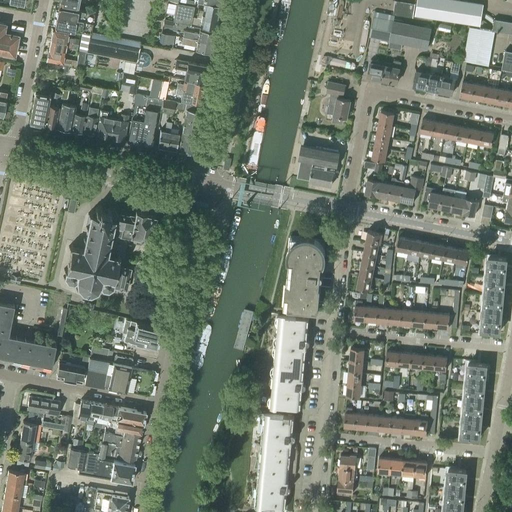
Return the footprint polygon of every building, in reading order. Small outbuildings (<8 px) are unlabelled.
[(78,9),(79,0),(59,0),(59,5),(78,9)] [(281,0),(278,16),(287,19),(291,0),(281,0)] [(395,15),(413,18),(416,4),(395,0),(393,15),(395,15)] [(480,25),(482,17),(484,4),(460,0),(418,0),(416,14),(480,25)] [(220,7),(220,6),(203,3),(203,5),(202,10),(197,9),(195,17),(192,16),(194,7),(193,7),(177,3),(177,4),(173,21),(216,30),(219,13),(220,13),(221,7),(220,7)] [(78,9),(59,5),(58,5),(57,8),(56,8),(54,22),(54,23),(54,25),(82,31),(90,33),(91,31),(94,12),(78,9)] [(393,15),(375,11),(370,36),(390,40),(394,20),(395,15),(393,15)] [(511,21),(494,19),(492,30),(511,33),(511,21)] [(428,48),(432,28),(426,27),(425,30),(395,23),(395,20),(394,20),(390,40),(403,43),(428,48)] [(0,52),(14,56),(18,35),(4,32),(6,24),(0,22),(0,52)] [(277,23),(271,51),(280,53),(286,25),(277,23)] [(78,45),(79,39),(68,37),(69,31),(52,28),(50,29),(49,32),(51,33),(50,39),(78,45)] [(182,37),(186,38),(213,43),(215,33),(199,30),(198,34),(184,31),(182,37)] [(90,33),(82,31),(79,50),(85,51),(87,52),(90,33)] [(140,41),(91,31),(90,33),(87,52),(136,61),(135,65),(142,66),(144,66),(145,66),(146,66),(148,65),(149,64),(149,63),(150,62),(150,60),(150,59),(150,58),(150,57),(150,56),(149,55),(148,54),(147,53),(146,53),(145,52),(144,52),(138,51),(140,41)] [(167,34),(161,33),(158,45),(164,46),(167,34)] [(186,38),(182,37),(181,43),(196,46),(195,50),(211,53),(213,43),(186,38)] [(77,49),(78,45),(50,39),(48,49),(47,49),(65,53),(66,47),(77,49)] [(403,43),(390,40),(389,47),(402,49),(403,43)] [(65,53),(47,49),(45,60),(68,64),(75,66),(76,61),(64,58),(65,53)] [(82,67),(85,51),(79,50),(76,61),(75,66),(82,67)] [(511,51),(505,50),(502,68),(511,70),(511,51)] [(324,64),(351,66),(352,58),(324,56),(324,64)] [(269,58),(263,87),(272,89),(278,61),(269,58)] [(208,65),(176,59),(174,67),(188,70),(186,80),(204,84),(208,65)] [(383,79),(386,62),(372,59),(368,77),(383,79)] [(68,64),(45,60),(44,66),(67,71),(68,64)] [(394,64),(386,62),(383,79),(397,82),(401,62),(394,60),(394,64)] [(461,63),(452,61),(450,72),(459,73),(461,63)] [(427,88),(429,73),(416,70),(413,85),(427,88)] [(139,76),(123,73),(121,83),(137,86),(139,76)] [(439,91),(442,75),(429,73),(427,88),(439,91)] [(169,76),(163,75),(161,85),(166,86),(167,83),(169,76)] [(455,78),(442,75),(439,91),(452,93),(455,78)] [(202,93),(204,84),(186,80),(184,79),(183,84),(177,83),(176,88),(202,93)] [(342,123),(344,116),(347,117),(351,100),(340,98),(341,94),(344,95),(346,84),(329,81),(327,92),(332,93),(328,112),(335,114),(333,121),(342,123)] [(472,97),(474,83),(463,81),(460,95),(472,97)] [(80,82),(79,89),(90,91),(92,85),(80,82)] [(483,99),(486,85),(474,83),(472,97),(483,99)] [(91,92),(101,94),(102,94),(103,87),(92,85),(91,92)] [(161,85),(158,97),(162,98),(164,98),(167,86),(166,86),(161,85)] [(495,102),(498,88),(486,85),(483,99),(495,102)] [(50,91),(35,88),(29,121),(43,124),(44,123),(47,106),(49,96),(52,97),(54,97),(55,94),(55,93),(50,92),(50,91)] [(200,104),(202,93),(176,88),(175,93),(181,94),(180,99),(200,104)] [(506,104),(509,90),(498,88),(495,102),(506,104)] [(156,110),(160,110),(162,98),(150,96),(135,93),(134,98),(134,100),(135,100),(127,140),(150,144),(156,110)] [(263,93),(257,121),(266,124),(272,95),(263,93)] [(51,102),(52,97),(49,96),(47,106),(44,123),(55,125),(59,106),(50,104),(50,102),(51,102)] [(164,98),(162,98),(160,110),(161,110),(173,112),(174,107),(175,100),(164,98)] [(62,102),(57,127),(70,129),(75,105),(62,102)] [(71,130),(82,132),(88,104),(82,103),(80,114),(74,113),(71,130)] [(201,106),(185,103),(183,108),(185,109),(178,150),(192,153),(201,106)] [(107,111),(100,109),(95,133),(109,135),(113,118),(106,116),(107,111)] [(381,110),(379,123),(392,125),(394,113),(381,110)] [(83,132),(93,134),(97,116),(92,115),(93,113),(87,112),(83,132)] [(128,115),(121,113),(120,119),(113,118),(109,135),(124,138),(128,115)] [(432,134),(435,121),(423,119),(420,132),(432,134)] [(166,148),(170,127),(169,127),(170,121),(166,121),(164,130),(160,129),(157,146),(166,148)] [(444,136),(447,123),(435,121),(432,134),(444,136)] [(389,137),(392,125),(379,123),(377,134),(389,137)] [(456,138),(458,125),(447,123),(444,136),(456,138)] [(468,141),(470,128),(458,125),(456,138),(468,141)] [(176,128),(170,127),(166,148),(175,149),(178,133),(176,132),(176,128)] [(479,143),(482,130),(470,128),(468,141),(479,143)] [(494,132),(482,130),(479,143),(491,145),(494,132)] [(387,149),(389,137),(377,134),(374,146),(387,149)] [(501,134),(498,148),(506,149),(509,135),(501,134)] [(316,148),(304,145),(297,178),(310,180),(310,181),(332,185),(335,171),(327,169),(328,165),(336,166),(339,151),(316,147),(316,148)] [(385,161),(387,149),(374,146),(372,158),(385,161)] [(494,176),(505,178),(506,172),(502,171),(504,161),(496,159),(493,176),(494,176)] [(377,196),(380,180),(381,175),(374,173),(373,179),(368,178),(365,194),(377,196)] [(410,187),(403,185),(400,200),(413,203),(416,188),(422,189),(424,178),(412,175),(410,187)] [(486,176),(485,182),(493,183),(494,176),(493,176),(486,175),(486,176)] [(396,178),(392,177),(391,183),(388,198),(400,200),(403,185),(404,181),(397,180),(396,178)] [(388,198),(391,183),(380,180),(377,196),(388,198)] [(511,196),(511,183),(506,182),(503,195),(509,196),(511,196)] [(439,208),(442,193),(435,192),(436,190),(435,188),(426,186),(423,202),(428,203),(428,206),(439,208)] [(451,210),(454,195),(455,190),(443,187),(442,193),(439,208),(451,210)] [(463,213),(466,198),(454,195),(451,210),(463,213)] [(466,198),(463,213),(475,215),(477,206),(478,206),(479,200),(466,197),(466,198)] [(68,211),(74,213),(77,200),(70,198),(68,211)] [(121,258),(121,257),(119,256),(121,245),(116,244),(117,235),(131,238),(131,235),(136,236),(135,239),(140,241),(141,237),(151,239),(156,216),(146,213),(136,210),(135,215),(130,214),(130,215),(118,213),(118,212),(116,212),(115,209),(115,207),(114,207),(114,208),(110,208),(110,206),(109,206),(108,207),(101,206),(101,205),(99,204),(99,206),(98,205),(98,206),(97,207),(96,209),(92,211),(91,211),(91,214),(89,213),(88,214),(86,226),(88,227),(86,237),(84,237),(83,238),(85,239),(83,249),(72,247),(73,245),(72,244),(71,247),(69,246),(68,248),(71,248),(66,269),(64,269),(64,270),(66,271),(65,276),(63,276),(64,277),(65,277),(67,280),(67,282),(68,282),(69,281),(73,282),(72,283),(73,284),(74,282),(76,280),(77,280),(77,285),(75,286),(76,287),(78,286),(82,291),(81,292),(82,293),(83,292),(89,293),(90,295),(91,295),(90,293),(97,290),(97,292),(99,291),(98,289),(100,285),(102,288),(101,289),(102,290),(103,288),(107,289),(107,291),(108,291),(108,289),(112,286),(112,287),(114,286),(126,289),(131,268),(117,265),(119,257),(121,258)] [(493,205),(484,204),(482,215),(491,217),(493,205)] [(368,230),(366,241),(378,244),(379,242),(380,243),(381,240),(388,239),(389,234),(368,230)] [(408,251),(411,238),(399,236),(396,249),(408,251)] [(321,264),(323,264),(324,262),(324,260),(325,259),(325,257),(325,255),(325,253),(324,251),(324,250),(325,240),(292,237),(291,247),(290,248),(289,250),(289,252),(289,254),(288,256),(289,258),(289,260),(289,261),(287,283),(286,283),(284,307),(318,310),(321,286),(317,286),(317,278),(320,278),(321,278),(322,278),(322,277),(323,277),(323,276),(323,275),(323,274),(323,273),(322,273),(321,272),(321,264)] [(420,254),(422,241),(411,238),(408,251),(420,254)] [(376,255),(378,244),(366,241),(363,253),(376,255)] [(432,256),(434,243),(422,241),(420,254),(432,256)] [(443,258),(446,245),(434,243),(432,256),(443,258)] [(455,260),(458,248),(446,245),(443,258),(455,260)] [(470,250),(458,248),(455,260),(467,263),(470,250)] [(420,254),(408,251),(407,258),(418,260),(420,254)] [(374,267),(376,255),(363,253),(361,264),(374,267)] [(506,258),(488,256),(481,330),(499,332),(506,258)] [(372,278),(374,267),(361,264),(359,276),(372,278)] [(369,289),(372,278),(359,276),(357,287),(369,289)] [(417,285),(417,299),(426,299),(426,285),(417,285)] [(0,357),(51,368),(53,354),(55,348),(0,337),(0,332),(3,334),(9,303),(0,300),(0,357)] [(366,320),(367,305),(362,305),(362,301),(356,300),(354,319),(366,320)] [(93,310),(95,303),(88,302),(86,308),(93,310)] [(378,321),(379,307),(367,305),(366,320),(378,321)] [(389,323),(391,308),(379,307),(378,321),(389,323)] [(401,324),(402,309),(391,308),(389,323),(401,324)] [(244,309),(234,348),(243,351),(253,311),(244,309)] [(413,325),(414,310),(402,309),(401,324),(413,325)] [(425,326),(426,311),(414,310),(413,325),(425,326)] [(436,327),(438,312),(426,311),(425,326),(436,327)] [(450,314),(438,312),(436,327),(448,328),(450,314)] [(215,317),(205,313),(193,357),(202,360),(215,317)] [(309,366),(309,365),(310,361),(310,358),(310,356),(309,353),(309,350),(308,348),(308,347),(307,347),(307,344),(308,344),(309,343),(310,342),(310,341),(310,340),(310,339),(309,338),(308,338),(307,338),(309,317),(280,315),(278,315),(278,316),(277,316),(276,317),(276,318),(276,319),(276,321),(276,322),(276,323),(277,324),(278,325),(279,325),(278,335),(277,335),(276,335),(275,336),(274,337),(274,338),(274,339),(274,340),(274,341),(274,342),(275,343),(276,344),(276,345),(275,346),(274,346),(273,347),(273,348),(273,349),(273,350),(273,351),(273,352),(274,353),(275,354),(274,365),(273,365),(272,366),(272,367),(271,368),(271,369),(271,370),(271,371),(271,372),(272,373),(273,374),(273,375),(272,375),(272,376),(271,376),(270,377),(270,378),(270,379),(270,380),(270,381),(271,382),(271,383),(271,384),(272,384),(273,384),(272,395),(271,395),(270,395),(269,396),(269,397),(268,398),(268,399),(268,400),(268,401),(269,402),(269,403),(270,404),(271,404),(271,405),(301,408),(303,387),(304,387),(305,387),(305,386),(306,386),(306,385),(306,384),(306,383),(306,382),(305,382),(304,381),(304,378),(305,378),(305,376),(307,374),(308,372),(309,369),(309,366)] [(130,320),(125,319),(122,331),(125,332),(123,340),(136,343),(135,345),(148,348),(149,344),(156,346),(159,336),(157,335),(159,326),(158,326),(130,319),(130,320)] [(109,348),(93,344),(90,356),(107,359),(108,354),(109,348)] [(351,347),(350,359),(368,361),(369,349),(364,349),(364,348),(351,347)] [(398,365),(399,351),(387,350),(386,363),(398,365)] [(410,366),(411,353),(399,351),(398,365),(410,366)] [(422,367),(423,354),(411,353),(410,366),(422,367)] [(86,376),(85,382),(126,390),(128,378),(129,375),(131,367),(133,358),(116,354),(115,355),(114,356),(108,354),(107,359),(90,356),(86,376)] [(434,368),(435,355),(423,354),(422,367),(434,368)] [(447,356),(435,355),(434,368),(446,369),(447,356)] [(56,376),(63,377),(82,381),(85,366),(66,362),(66,360),(59,359),(56,376)] [(368,361),(350,359),(349,371),(362,372),(363,361),(368,361)] [(486,364),(468,362),(461,436),(479,438),(486,364)] [(131,367),(129,375),(128,378),(126,390),(150,394),(154,371),(131,367)] [(362,376),(362,372),(349,371),(349,376),(348,383),(361,384),(362,376)] [(360,396),(361,384),(348,383),(347,395),(360,396)] [(392,391),(384,390),(383,400),(391,400),(392,391)] [(30,409),(29,412),(37,414),(37,415),(38,415),(44,416),(44,411),(58,413),(60,401),(30,395),(28,408),(30,409)] [(88,416),(91,400),(81,398),(80,403),(76,402),(72,422),(79,423),(82,415),(88,416)] [(101,415),(104,403),(91,400),(88,416),(88,418),(93,419),(94,417),(97,418),(98,414),(101,415)] [(116,417),(119,406),(104,403),(101,415),(98,414),(97,418),(97,421),(103,422),(102,426),(105,427),(106,427),(107,424),(109,416),(116,417)] [(130,420),(132,408),(119,406),(116,417),(130,420)] [(356,427),(357,412),(352,412),(353,407),(346,407),(344,426),(356,427)] [(146,411),(132,408),(130,420),(143,422),(144,423),(146,411)] [(33,440),(38,415),(37,415),(37,414),(29,412),(28,421),(23,420),(20,438),(33,440)] [(293,433),(293,430),(295,415),(264,412),(264,413),(261,413),(261,421),(259,429),(262,430),(260,450),(257,450),(258,458),(256,466),(259,467),(257,487),(254,487),(254,495),(252,503),(255,503),(255,504),(286,507),(288,489),(289,489),(290,489),(291,488),(291,487),(291,486),(291,485),(290,484),(289,483),(289,480),(292,480),(296,470),(298,453),(296,442),(293,442),(293,439),(294,438),(295,438),(296,437),(296,436),(296,435),(296,434),(295,434),(295,433),(294,433),(293,433)] [(368,428),(369,414),(357,412),(356,427),(368,428)] [(72,415),(66,414),(64,429),(70,430),(72,415)] [(379,429),(381,415),(369,414),(368,428),(379,429)] [(391,430),(393,416),(381,415),(379,429),(391,430)] [(130,420),(116,417),(109,416),(107,424),(141,431),(143,422),(130,420)] [(403,431),(404,417),(393,416),(391,430),(403,431)] [(415,432),(416,418),(404,417),(403,431),(415,432)] [(428,419),(416,418),(415,432),(427,434),(428,419)] [(139,438),(141,431),(107,424),(106,427),(105,427),(105,431),(116,434),(116,435),(119,436),(120,434),(139,438)] [(137,448),(139,438),(120,434),(119,436),(116,435),(116,434),(105,431),(103,440),(104,441),(137,448)] [(33,440),(20,438),(17,456),(30,458),(32,450),(37,451),(39,443),(33,442),(33,440)] [(135,459),(137,448),(104,441),(103,440),(103,441),(102,441),(99,453),(135,459)] [(79,448),(70,447),(68,462),(77,464),(79,448)] [(99,452),(79,448),(77,464),(86,466),(85,472),(131,480),(134,462),(98,456),(99,452)] [(340,465),(355,467),(357,454),(351,453),(351,454),(341,453),(340,465)] [(374,469),(375,456),(368,455),(367,468),(374,469)] [(390,472),(391,457),(380,456),(378,471),(390,472)] [(401,473),(403,458),(391,457),(390,472),(401,473)] [(415,459),(403,458),(401,473),(401,479),(413,480),(414,474),(415,459)] [(35,459),(34,466),(45,467),(46,460),(35,459)] [(428,461),(415,459),(414,474),(426,476),(428,461)] [(63,461),(56,460),(56,463),(54,462),(52,469),(59,470),(62,467),(63,461)] [(354,479),(355,467),(340,465),(339,478),(354,479)] [(462,511),(466,469),(449,468),(444,511),(462,511)] [(7,477),(6,481),(22,483),(24,471),(8,469),(7,477)] [(353,492),(354,479),(339,478),(338,490),(347,490),(347,492),(353,492)] [(22,483),(6,481),(5,493),(20,495),(26,496),(27,485),(22,484),(22,483)] [(87,486),(84,505),(123,511),(126,511),(129,495),(106,491),(106,489),(87,486)] [(18,507),(20,495),(5,493),(3,500),(3,505),(18,507)]
